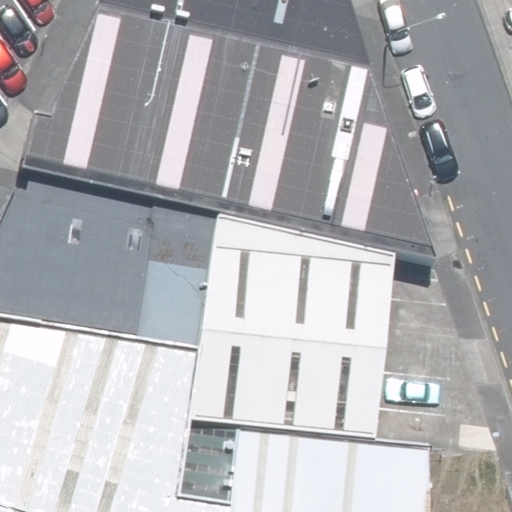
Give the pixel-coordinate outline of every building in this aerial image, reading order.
[(100,0),(36,169),(479,264),(429,168),(364,0),(100,0)] [(251,231),(230,434),(265,438),(416,455),(428,268),(251,231)] [(0,318),(0,498),(46,511),(211,511),(223,354),(0,318)] [(265,438),(260,511),(471,511),(472,461),(416,455),(265,438)] [(0,511),(46,511),(0,498),(0,511)]
